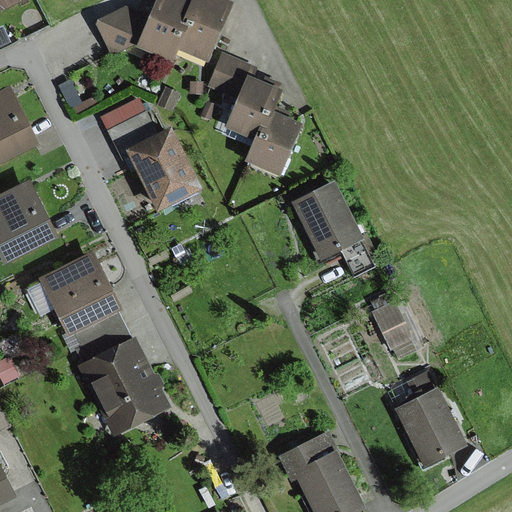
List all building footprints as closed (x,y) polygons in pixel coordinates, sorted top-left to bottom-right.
[(13,0),(0,0),(0,14),(17,6),(13,0)] [(167,64),(173,50),(193,1),(191,0),(153,0),(143,25),(132,5),(93,24),(109,60),(133,49),(167,64)] [(223,0),(193,0),(193,1),(173,50),(210,65),(235,5),(223,0)] [(225,129),(255,142),(269,110),(278,88),(251,77),(255,68),(219,53),(203,90),(235,104),(225,129)] [(7,90),(0,93),(0,166),(37,147),(7,90)] [(199,193),(168,131),(157,137),(138,100),(99,120),(121,162),(125,160),(153,216),(199,193)] [(303,125),(269,110),(255,142),(245,164),(280,179),(303,125)] [(24,184),(0,196),(0,264),(2,269),(54,242),(24,184)] [(332,185),(289,206),(319,265),(362,243),(332,185)] [(90,255),(39,281),(69,340),(120,314),(90,255)] [(395,304),(372,314),(390,353),(412,342),(395,304)] [(169,413),(133,340),(79,367),(115,439),(169,413)] [(408,404),(391,412),(421,473),(466,450),(428,373),(400,387),(408,404)] [(0,414),(0,434),(8,431),(0,414)] [(362,511),(325,435),(276,459),(289,485),(295,482),(309,511),(362,511)] [(0,506),(13,500),(0,475),(0,506)]
